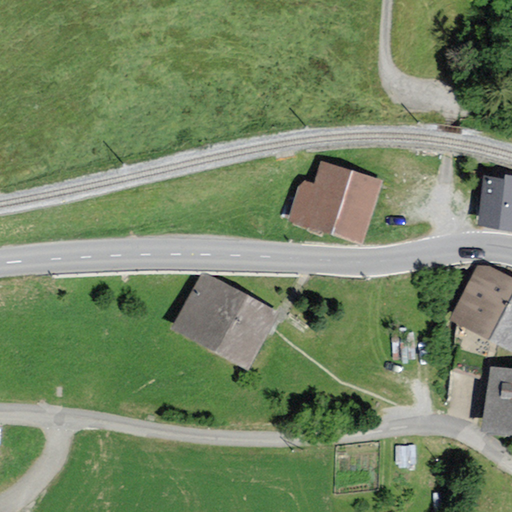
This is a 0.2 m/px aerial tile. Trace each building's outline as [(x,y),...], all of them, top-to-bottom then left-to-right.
[(379,182),(323,163),(315,186),(305,182),(292,218),(359,240),(379,182)] [(507,181),(486,178),(480,224),(511,228),(511,177),(507,177),(507,181)] [(511,281),(481,265),(453,318),(511,348),(511,281)] [(275,312),(205,276),(179,328),(248,363),(275,312)] [(511,373),(491,372),(488,428),(511,428),(511,373)]
